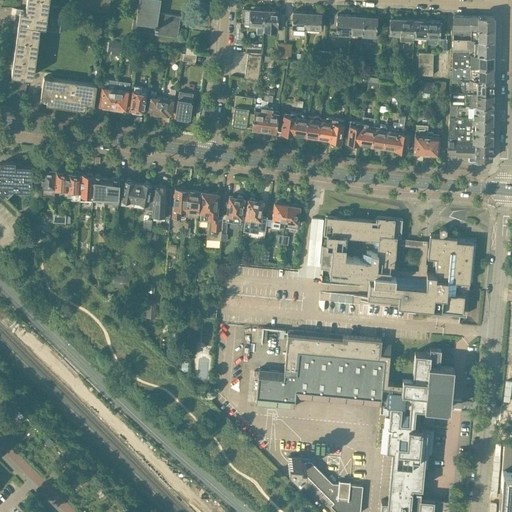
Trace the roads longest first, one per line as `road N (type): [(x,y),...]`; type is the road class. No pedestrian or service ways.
road 1 (residential): [(478,511),(507,189)]
road 2 (tertiary): [(507,189),(364,178),(206,153)]
road 3 (tertiary): [(206,153),(0,122)]
road 4 (residential): [(507,189),(509,10)]
road 5 (residential): [(206,153),(224,0)]
road 6 (residential): [(509,10),(375,0)]
